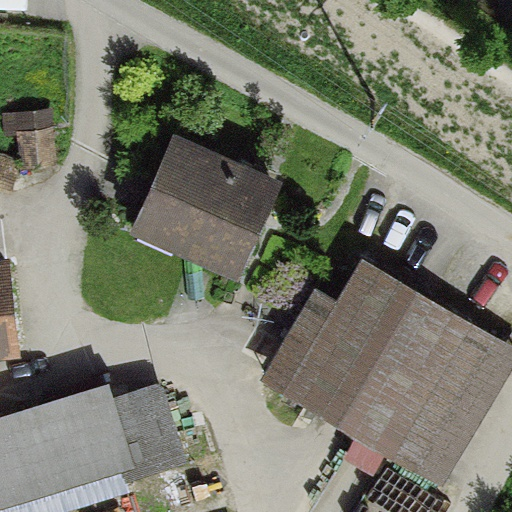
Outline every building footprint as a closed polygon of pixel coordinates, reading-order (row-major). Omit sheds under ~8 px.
[(233,263),(270,182),(169,137),(133,218),(233,263)] [(388,450),(466,321),(357,256),(280,386),(388,450)] [(0,345),(10,344),(1,260),(0,260),(0,345)] [(300,301),(312,279),(292,269),(280,291),(300,301)] [(0,420),(0,497),(120,462),(123,473),(174,457),(174,459),(197,452),(189,426),(164,434),(149,385),(101,400),(98,391),(0,420)]
